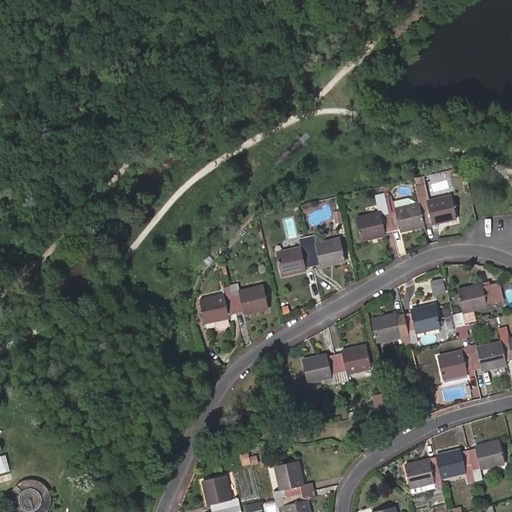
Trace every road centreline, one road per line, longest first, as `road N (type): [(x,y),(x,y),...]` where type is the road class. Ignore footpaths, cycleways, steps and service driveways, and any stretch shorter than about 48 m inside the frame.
road 1 (residential): [(167,511),(214,397),(255,353),(431,253),(460,246),(511,258)]
road 2 (residential): [(511,396),(430,423),(371,457),(347,493),(347,511)]
